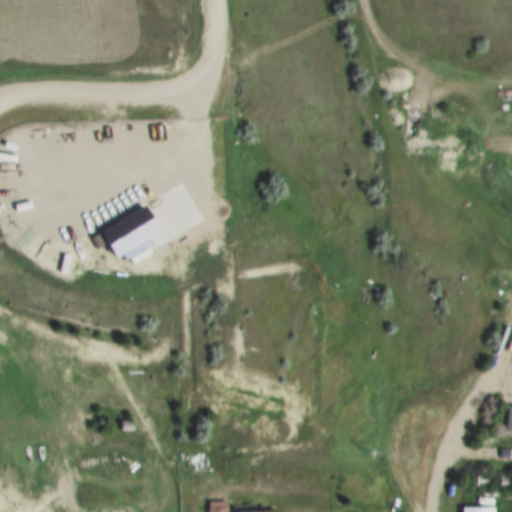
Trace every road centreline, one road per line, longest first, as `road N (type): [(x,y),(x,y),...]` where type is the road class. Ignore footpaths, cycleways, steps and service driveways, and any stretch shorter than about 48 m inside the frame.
road 1 (track): [(492,368),(508,333),(503,266),(418,162),(393,115),(366,0)]
road 2 (residential): [(0,102),(185,102),(199,94),(214,65),(213,0)]
